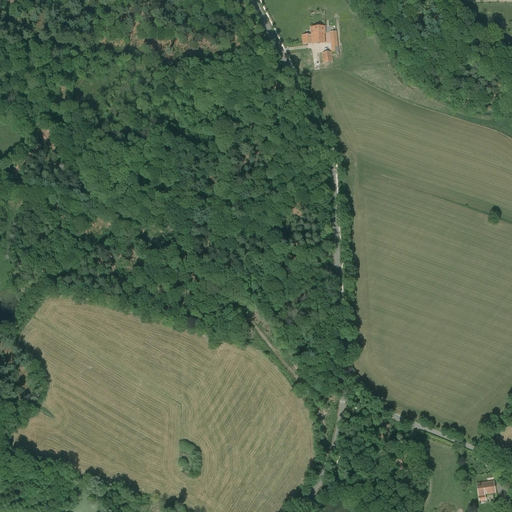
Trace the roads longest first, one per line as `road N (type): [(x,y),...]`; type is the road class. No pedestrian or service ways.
road 1 (track): [(0,173),(101,204),(147,251),(252,306),(304,379),(343,384)]
road 2 (secondary): [(342,362),(330,161),(253,0)]
road 3 (tertiary): [(511,475),(484,453),(385,411),(360,389)]
road 4 (secondary): [(299,511),(328,462),(342,398)]
